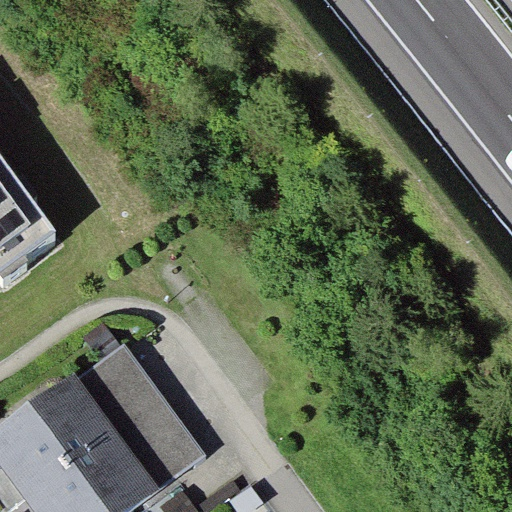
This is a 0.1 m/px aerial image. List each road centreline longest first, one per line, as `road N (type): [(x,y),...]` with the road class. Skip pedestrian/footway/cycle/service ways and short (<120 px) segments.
road 1 (residential): [(166,324),(306,511)]
road 2 (motorway): [(413,0),(511,122)]
